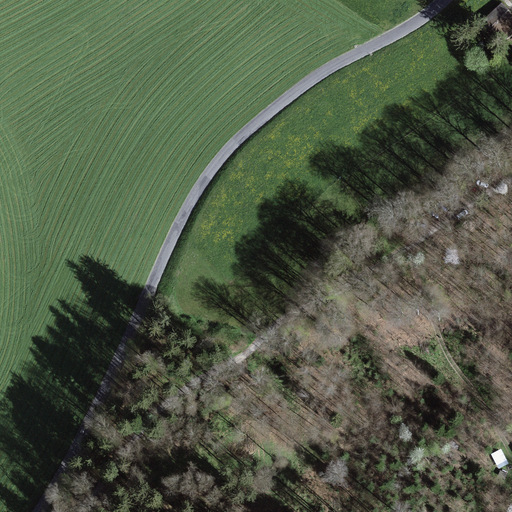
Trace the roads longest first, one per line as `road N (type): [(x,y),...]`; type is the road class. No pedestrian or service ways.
road 1 (tertiary): [(444,0),(302,85),(222,154),(28,511)]
road 2 (track): [(511,173),(288,317),(142,426),(84,511)]
road 3 (track): [(393,253),(511,454)]
